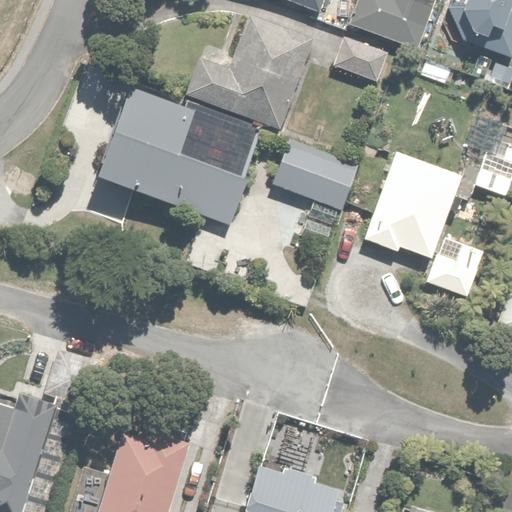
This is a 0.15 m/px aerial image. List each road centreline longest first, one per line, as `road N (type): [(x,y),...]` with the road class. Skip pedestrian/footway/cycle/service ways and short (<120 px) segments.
road 1 (residential): [(346,407),(0,297)]
road 2 (residential): [(511,450),(364,413)]
road 3 (residential): [(80,0),(54,66),(0,124)]
